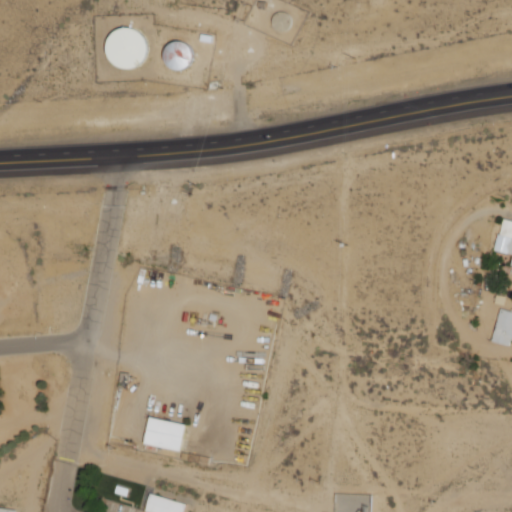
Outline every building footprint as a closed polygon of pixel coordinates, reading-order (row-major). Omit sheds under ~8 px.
[(293,16),(291,13),(288,12),(285,11),(281,11),(278,12),(275,15),(274,18),(273,21),(274,25),(276,28),(278,30),(282,31),(285,31),(288,30),(291,28),(293,26),(294,22),(294,19),(293,16)] [(144,32),(138,28),(132,26),(124,26),(117,29),(112,33),(108,40),(106,47),(107,54),(111,61),(116,66),(123,69),(130,70),(137,68),(143,64),(148,59),(150,52),(150,45),(148,38),(144,32)] [(187,42),(182,40),(177,40),(172,41),(169,44),(166,48),(164,52),(164,57),(166,62),(169,65),(172,68),(177,70),(182,70),(187,68),(190,65),(193,60),(194,55),(193,50),(191,45),(187,42)] [(504,217),(511,219),(511,266),(510,266),(511,259),(511,255),(495,251),(504,217)] [(502,309),(511,311),(511,340),(511,346),(493,341),(502,309)] [(150,418),(187,426),(182,451),(158,446),(157,451),(147,449),(148,444),(145,444),(150,418)] [(117,486),(130,489),(128,497),(115,493),(117,486)] [(152,494),(188,505),(185,511),(149,511),(146,511),(152,494)]
